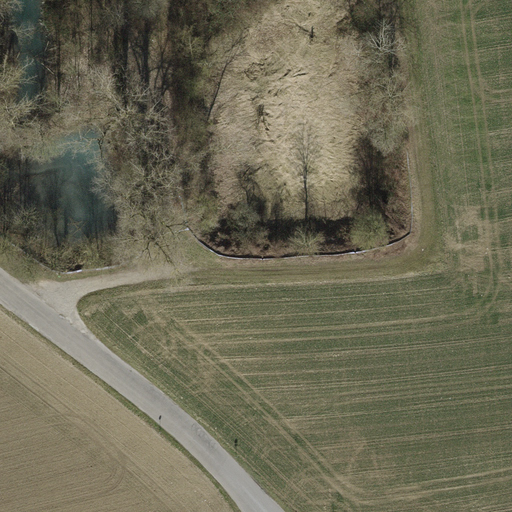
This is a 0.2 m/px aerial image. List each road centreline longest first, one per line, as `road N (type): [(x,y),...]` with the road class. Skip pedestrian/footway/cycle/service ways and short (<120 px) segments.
road 1 (unclassified): [(265,511),(197,438),(0,282)]
road 2 (track): [(43,317),(86,285),(180,261),(180,225)]
